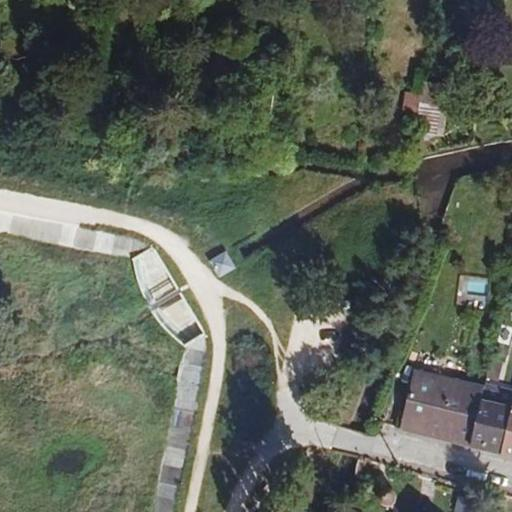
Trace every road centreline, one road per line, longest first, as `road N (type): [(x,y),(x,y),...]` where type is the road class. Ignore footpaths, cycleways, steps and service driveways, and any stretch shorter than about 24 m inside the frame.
road 1 (track): [(189,511),(219,347),(200,279)]
road 2 (track): [(200,279),(166,238),(138,224),(0,195)]
road 3 (residential): [(511,479),(368,445)]
